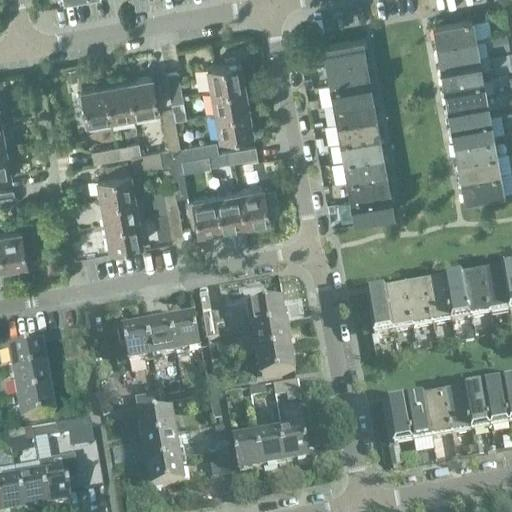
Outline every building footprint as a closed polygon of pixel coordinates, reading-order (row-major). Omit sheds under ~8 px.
[(432,25),(435,45),(475,38),(488,35),(486,20),(475,22),(473,12),(465,14),(466,19),(432,25)] [(490,35),(493,52),(509,49),(507,33),(490,35)] [(321,45),(325,65),(365,57),(362,38),(321,45)] [(435,45),(439,64),(479,57),(475,38),(435,45)] [(491,55),(493,72),(511,69),(511,64),(510,53),(491,55)] [(206,66),(210,90),(244,84),(240,61),(236,61),(235,57),(224,59),(225,63),(206,66)] [(325,65),(328,84),(369,77),(365,57),(325,65)] [(439,64),(442,84),(482,76),(479,57),(439,64)] [(166,74),(171,104),(183,102),(177,71),(166,74)] [(151,76),(127,80),(133,114),(157,110),(151,76)] [(442,84),(446,103),(486,96),(482,76),(442,84)] [(328,84),(332,104),(372,96),(369,77),(328,84)] [(127,80),(104,85),(110,118),(133,114),(127,80)] [(210,90),(215,114),(248,108),(244,84),(210,90)] [(110,118),(104,85),(80,89),(81,93),(77,94),(79,105),(83,104),(86,123),(110,118)] [(332,104),(335,123),(376,116),(372,96),(332,104)] [(446,103),(449,122),(489,115),(486,96),(446,103)] [(171,104),(173,111),(175,121),(186,119),(183,102),(171,104)] [(248,108),(215,114),(219,137),(252,131),(248,108)] [(174,148),(175,156),(181,155),(180,149),(175,121),(173,111),(161,113),(168,149),(174,148)] [(449,122),(453,142),(493,135),(489,115),(449,122)] [(335,123),(339,142),(379,135),(376,116),(335,123)] [(339,142),(342,162),(383,155),(379,135),(339,142)] [(453,142),(456,161),(496,154),(493,135),(453,142)] [(181,155),(175,156),(174,156),(175,161),(181,160),(208,155),(218,153),(216,142),(180,149),(181,155)] [(123,158),(130,157),(140,154),(138,143),(121,146),(123,158)] [(93,163),(123,158),(121,146),(91,151),(93,163)] [(225,152),(227,163),(257,158),(255,146),(225,152)] [(133,171),(170,165),(168,157),(174,156),(175,156),(174,148),(168,149),(140,154),(130,157),(133,171)] [(6,151),(0,152),(0,182),(4,182),(3,176),(10,175),(6,151)] [(218,153),(208,155),(210,166),(227,163),(225,152),(218,153)] [(456,161),(460,181),(500,174),(496,154),(456,161)] [(342,162),(346,181),(386,174),(383,155),(342,162)] [(168,157),(170,165),(174,188),(176,198),(187,196),(181,160),(175,161),(174,156),(168,157)] [(96,178),(100,201),(134,196),(130,172),(127,172),(126,163),(106,167),(108,176),(96,178)] [(346,181),(349,201),(390,193),(386,174),(346,181)] [(500,174),(460,181),(463,200),(503,193),(500,174)] [(262,186),(239,191),(245,224),(268,220),(267,216),(279,214),(275,188),(263,190),(262,186)] [(162,190),(166,207),(177,205),(176,198),(174,188),(162,190)] [(0,192),(0,204),(15,202),(13,190),(0,192)] [(239,191),(215,195),(221,228),(245,224),(239,191)] [(390,193),(349,201),(353,220),(393,213),(390,193)] [(221,228),(215,195),(191,199),(192,200),(187,201),(193,231),(197,231),(197,233),(221,228)] [(100,201),(105,225),(138,219),(134,196),(100,201)] [(177,205),(166,207),(171,237),(183,235),(177,205)] [(138,219),(105,225),(109,249),(113,248),(114,252),(124,250),(124,246),(142,243),(138,219)] [(18,230),(0,233),(0,254),(2,268),(26,263),(26,261),(37,259),(31,222),(17,225),(18,230)] [(511,271),(503,273),(510,313),(511,312),(511,271)] [(503,273),(484,276),(491,316),(510,313),(503,273)] [(484,276),(464,280),(472,320),(491,316),(484,276)] [(464,280),(445,283),(452,323),(472,320),(464,280)] [(445,283),(425,287),(433,327),(452,323),(445,283)] [(425,287),(406,290),(413,330),(433,327),(425,287)] [(406,290),(387,294),(394,334),(413,330),(406,290)] [(394,334),(387,294),(367,297),(375,337),(394,334)] [(250,309),(254,333),(287,327),(283,303),(250,309)] [(225,326),(222,313),(203,317),(208,341),(219,339),(217,327),(225,326)] [(195,318),(172,323),(178,356),(202,352),(195,318)] [(172,323),(148,327),(154,360),(178,356),(172,323)] [(154,360),(148,327),(124,331),(124,333),(119,334),(121,346),(126,345),(130,365),(154,360)] [(245,359),(258,357),(292,350),(287,327),(254,333),(255,339),(242,341),(245,359)] [(7,352),(12,376),(45,370),(41,346),(7,352)] [(209,349),(212,365),(220,363),(217,348),(209,349)] [(292,350),(258,357),(263,381),(296,374),(292,350)] [(12,376),(16,400),(50,394),(45,370),(12,376)] [(214,373),(216,389),(224,388),(221,372),(214,373)] [(0,376),(0,387),(9,386),(7,375),(0,376)] [(274,387),(276,398),(287,396),(289,404),(301,401),(298,382),(274,387)] [(504,386),(484,390),(491,430),(511,427),(504,386)] [(250,391),(252,399),(267,396),(266,388),(250,391)] [(484,390),(465,393),(472,434),(491,430),(484,390)] [(193,394),(194,401),(210,398),(208,391),(193,394)] [(243,400),(242,392),(226,395),(227,403),(243,400)] [(465,393),(445,397),(453,437),(472,434),(465,393)] [(50,394),(16,400),(21,424),(54,418),(50,394)] [(169,398),(170,406),(186,403),(184,395),(169,398)] [(136,400),(138,411),(162,407),(160,396),(136,400)] [(445,397),(426,400),(433,441),(453,437),(445,397)] [(426,400),(407,404),(414,444),(433,441),(426,400)] [(414,444),(407,404),(387,407),(394,448),(414,444)] [(211,406),(214,422),(222,420),(219,405),(211,406)] [(140,419),(144,443),(177,437),(173,413),(140,419)] [(57,437),(55,426),(31,430),(33,442),(57,437)] [(226,445),(224,429),(216,430),(219,446),(226,445)] [(306,429),(282,433),(288,466),(312,462),(306,429)] [(8,434),(9,442),(25,440),(23,432),(8,434)] [(282,433),(258,437),(264,471),(288,466),(282,433)] [(144,443),(148,467),(182,461),(177,437),(144,443)] [(264,471),(258,437),(234,442),(240,475),(264,471)] [(232,477),(228,452),(220,454),(222,465),(211,467),(213,480),(232,477)] [(182,461),(148,467),(152,491),(186,485),(182,461)] [(64,472),(40,477),(46,510),(70,506),(64,472)] [(40,477),(16,481),(21,511),(34,511),(46,510),(40,477)] [(0,511),(21,511),(16,481),(0,483),(0,511)]
